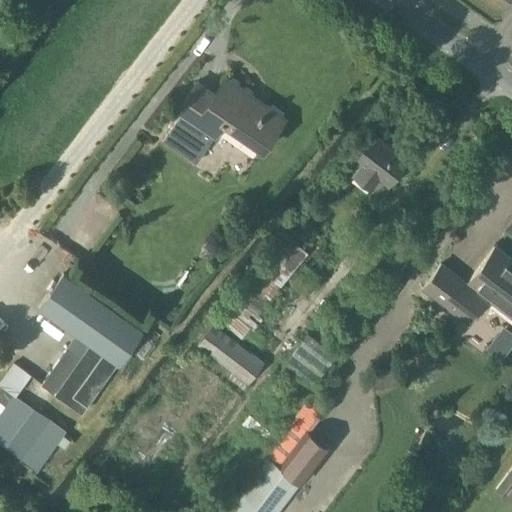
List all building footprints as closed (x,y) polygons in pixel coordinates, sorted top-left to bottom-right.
[(253,99),(255,95),(227,76),(215,92),(198,80),(178,109),(182,112),(164,138),(197,161),(215,134),(215,133),(223,121),(262,147),(261,148),(262,148),(285,116),(267,104),(265,107),(253,99)] [(353,174),(371,188),(380,177),(389,184),(408,159),(373,132),(354,156),(362,163),(353,174)] [(441,262),(424,284),(423,285),(469,321),(488,296),(511,313),(511,258),(495,245),(466,282),(441,262)] [(119,363),(125,354),(143,329),(64,272),(39,306),(90,343),(81,356),(68,347),(43,382),(55,391),(83,411),(117,362),(119,363)] [(266,361),(215,322),(199,343),(235,371),(230,377),(244,388),(249,381),(250,382),(266,361)] [(309,333),(285,363),(313,385),(337,355),(309,333)] [(0,409),(0,440),(34,465),(63,426),(14,391),(0,409)] [(276,421),(285,428),(300,409),(291,401),(276,421)] [(243,422),(268,442),(275,433),(251,413),(243,422)] [(283,463),(308,432),(292,419),(266,453),(269,455),(225,511),(275,511),(302,478),(283,463)] [(327,446),(308,432),(283,463),(302,478),(327,446)] [(511,467),(496,488),(505,495),(511,486),(511,467)] [(75,498),(83,504),(90,496),(82,490),(75,498)] [(95,511),(96,511),(120,511),(115,508),(121,499),(109,490),(95,511)]
